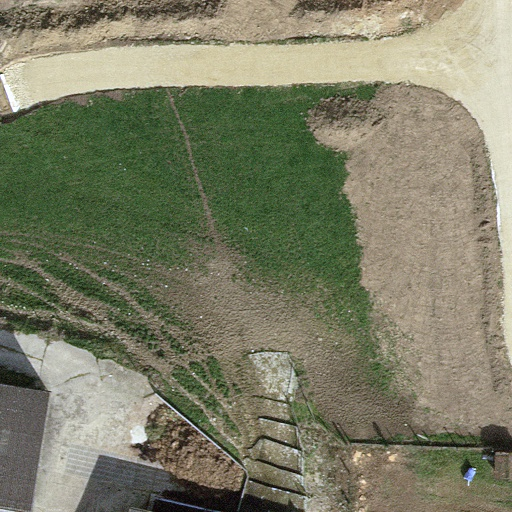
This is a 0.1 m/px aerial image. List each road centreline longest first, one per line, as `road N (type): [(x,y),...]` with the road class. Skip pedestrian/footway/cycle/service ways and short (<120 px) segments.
road 1 (track): [(502,47),(103,66),(0,99)]
road 2 (track): [(501,0),(511,135)]
